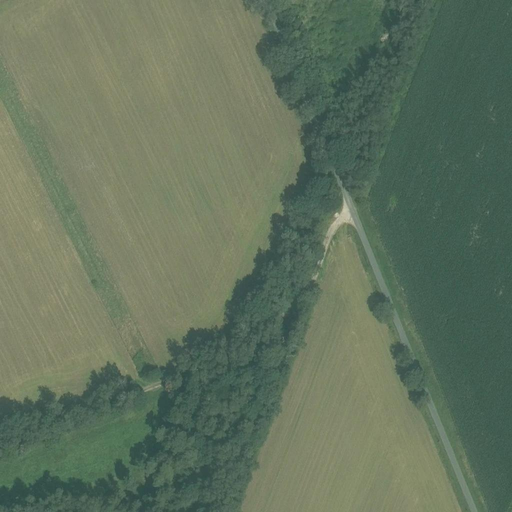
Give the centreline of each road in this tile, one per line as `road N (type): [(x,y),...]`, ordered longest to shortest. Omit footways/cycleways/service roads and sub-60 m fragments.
road 1 (unclassified): [(475,511),(268,0)]
road 2 (track): [(351,206),(333,225),(302,299),(223,361),(0,449)]
